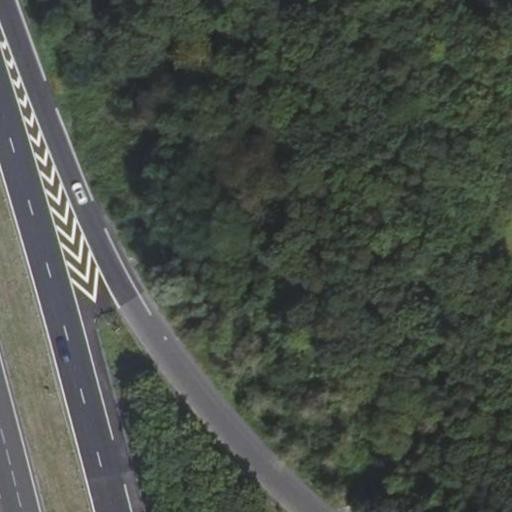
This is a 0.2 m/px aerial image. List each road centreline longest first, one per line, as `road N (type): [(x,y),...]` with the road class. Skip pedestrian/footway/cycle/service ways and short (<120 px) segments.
road 1 (trunk): [(303,511),(203,408),(140,318),(87,217),(7,0)]
road 2 (trunk): [(109,511),(0,99)]
